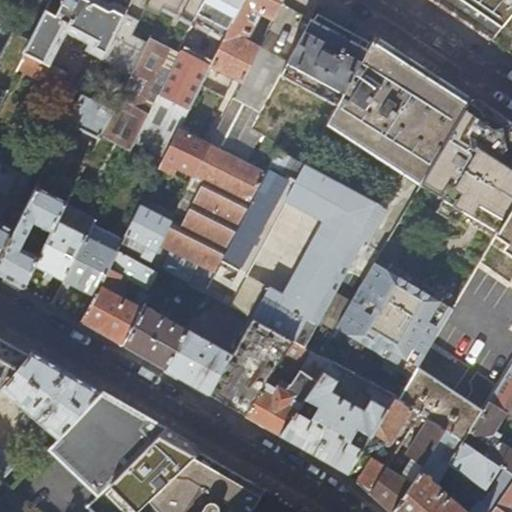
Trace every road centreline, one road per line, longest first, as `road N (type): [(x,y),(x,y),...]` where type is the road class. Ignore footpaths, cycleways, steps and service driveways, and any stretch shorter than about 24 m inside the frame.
road 1 (residential): [(0,304),(346,511)]
road 2 (residential): [(363,0),(511,91)]
